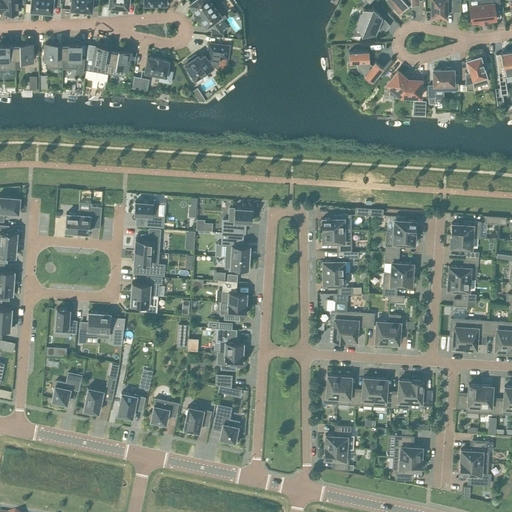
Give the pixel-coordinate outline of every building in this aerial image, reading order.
[(0,0),(0,11),(4,11),(4,13),(18,13),(18,3),(17,0),(0,0)] [(31,0),(30,10),(52,12),(53,5),(60,5),(60,0),(31,0)] [(71,0),(71,9),(92,10),(92,0),(69,0),(71,0)] [(209,0),(193,0),(189,3),(195,11),(194,11),(200,19),(206,26),(211,22),(215,28),(223,29),(227,26),(224,21),(220,16),(221,15),(209,0)] [(388,0),(399,12),(408,3),(419,3),(419,0),(388,0)] [(431,0),(431,16),(447,16),(447,10),(453,10),(453,0),(431,0)] [(478,0),(479,4),(469,5),(471,22),(496,19),(494,6),(500,5),(499,0),(478,0)] [(356,22),(351,36),(359,39),(361,34),(375,33),(380,23),(378,21),(382,16),(372,6),(371,7),(363,8),(362,11),(360,11),(358,18),(356,18),(356,22)] [(14,44),(15,59),(20,58),(21,60),(33,59),(32,42),(20,43),(20,44),(14,44)] [(63,58),(63,44),(57,44),(57,42),(45,42),(44,59),(46,59),(46,67),(63,68),(63,58)] [(63,58),(63,68),(75,68),(74,73),(83,73),(85,54),(81,54),(81,43),(69,42),(69,44),(63,44),(63,58)] [(15,59),(14,44),(8,45),(8,43),(0,43),(0,68),(15,68),(15,59)] [(186,63),(185,63),(191,72),(189,74),(194,81),(202,76),(200,74),(207,70),(208,71),(215,66),(219,71),(226,66),(227,57),(229,45),(209,43),(208,55),(206,56),(204,54),(199,57),(197,54),(191,59),(190,57),(184,61),(186,63)] [(108,73),(113,49),(107,48),(107,47),(95,44),(92,61),(94,61),(92,70),(108,73)] [(505,76),(511,75),(511,48),(501,51),(501,52),(496,53),(499,77),(502,94),(508,93),(505,76)] [(113,49),(108,73),(125,76),(126,67),(128,68),(131,51),(119,49),(118,50),(113,49)] [(353,50),(349,51),(349,62),(357,61),(357,67),(364,72),(363,74),(372,81),(383,67),(375,60),(372,63),(369,61),(369,50),(358,50),(358,49),(353,49),(353,50)] [(484,54),(466,59),(469,70),(465,71),(465,82),(466,82),(466,89),(474,90),(474,86),(488,82),(483,63),(485,62),(484,54)] [(147,55),(144,71),(160,74),(159,80),(170,82),(173,71),(167,69),(169,60),(161,58),(162,57),(155,56),(155,57),(147,55)] [(446,69),(433,69),(434,84),(428,84),(428,96),(435,96),(435,90),(454,89),(454,84),(458,84),(457,74),(453,74),(453,68),(451,68),(451,66),(446,67),(446,69)] [(386,83),(398,92),(398,95),(421,96),(421,78),(408,78),(398,69),(386,83)] [(134,75),(132,87),(139,88),(147,90),(149,78),(141,77),(134,75)] [(197,87),(192,90),(199,100),(203,100),(205,99),(197,87)] [(0,219),(3,220),(4,211),(18,212),(20,197),(0,195),(0,219)] [(135,200),(134,213),(137,214),(145,214),(144,224),(162,226),(163,215),(157,215),(158,202),(152,202),(153,197),(140,196),(140,201),(135,200)] [(78,213),(77,231),(89,232),(89,226),(90,217),(100,218),(101,207),(90,206),(90,209),(79,208),(78,208),(78,213)] [(252,208),(229,207),(229,219),(223,218),(222,231),(235,232),(236,220),(251,221),(252,208)] [(66,212),(65,230),(77,231),(78,213),(66,212)] [(322,229),(351,229),(350,214),(333,214),(333,217),(322,217),(322,229)] [(415,232),(416,220),(405,219),(405,216),(394,215),(393,230),(415,232)] [(479,236),(480,221),(463,220),(462,223),(451,222),(451,234),(472,236),(479,236)] [(0,242),(16,244),(17,232),(8,231),(8,224),(0,223),(0,242)] [(337,250),(351,250),(351,229),(322,229),(322,241),(337,241),(337,250)] [(414,243),(415,232),(393,230),(393,242),(414,243)] [(235,232),(222,231),(221,244),(226,244),(226,255),(249,257),(250,245),(234,244),(235,232)] [(135,238),(134,250),(158,252),(159,239),(157,239),(157,234),(148,234),(141,233),(141,238),(135,238)] [(471,247),(472,236),(451,234),(450,246),(471,247)] [(0,261),(4,262),(7,262),(7,255),(15,256),(16,244),(0,242),(0,261)] [(134,250),(133,262),(143,263),(142,273),(164,275),(165,263),(157,263),(158,252),(134,250)] [(398,261),(399,252),(385,251),(384,261),(391,262),(391,273),(412,274),(413,262),(398,261)] [(249,257),(226,255),(225,267),(248,268),(249,257)] [(323,272),(344,271),(344,260),(323,260),(323,272)] [(0,280),(13,281),(14,270),(3,269),(4,262),(0,261),(0,280)] [(469,278),(470,266),(449,265),(448,276),(469,278)] [(344,271),(323,272),(323,284),(348,283),(348,271),(344,271)] [(412,274),(391,273),(384,272),(382,293),(390,294),(396,294),(396,285),(411,286),(412,274)] [(469,290),(469,278),(448,276),(447,288),(469,290)] [(226,280),(223,279),(222,301),(221,301),(246,303),(247,292),(236,291),(236,280),(226,280)] [(0,296),(0,292),(12,293),(13,281),(0,280),(0,296)] [(132,282),(131,293),(149,294),(155,294),(156,284),(150,283),(132,282)] [(131,293),(130,304),(140,305),(140,310),(156,311),(157,295),(158,295),(158,294),(155,294),(149,294),(131,293)] [(0,317),(11,319),(11,307),(1,307),(1,299),(0,299),(0,317)] [(246,303),(221,301),(220,312),(224,313),(224,318),(239,319),(239,314),(245,314),(246,303)] [(70,309),(57,308),(55,330),(76,332),(77,320),(69,319),(70,309)] [(344,339),(346,310),(331,309),(330,327),(333,327),(333,338),(344,339)] [(367,325),(367,312),(346,310),(344,339),(356,340),(357,325),(367,325)] [(99,312),(88,311),(87,323),(79,322),(78,335),(97,336),(99,312)] [(110,313),(99,312),(97,336),(109,337),(110,313)] [(0,317),(0,337),(2,338),(2,329),(10,330),(11,319),(0,317)] [(464,347),(466,318),(451,317),(450,335),(453,335),(452,346),(464,347)] [(486,333),(487,320),(466,318),(464,347),(476,347),(477,333),(486,333)] [(387,342),(388,320),(376,319),(375,341),(387,342)] [(399,342),(400,321),(388,320),(387,342),(399,342)] [(507,349),(508,321),(487,320),(486,333),(496,334),(495,349),(507,349)] [(180,322),(179,347),(200,348),(200,337),(190,336),(191,323),(180,322)] [(123,328),(114,327),(112,343),(122,344),(123,328)] [(219,327),(217,327),(216,341),(220,341),(219,351),(243,352),(243,342),(235,341),(236,328),(231,328),(219,327)] [(54,344),(47,344),(46,352),(54,353),(54,344)] [(242,364),(243,352),(219,351),(218,351),(217,362),(221,363),(221,368),(235,369),(236,364),(242,364)] [(143,368),(139,386),(148,388),(152,370),(143,368)] [(56,380),(52,400),(67,403),(70,388),(78,389),(81,374),(68,371),(66,382),(56,380)] [(231,374),(216,373),(216,383),(230,386),(231,374)] [(339,375),(327,374),(327,388),(320,387),(319,401),(337,402),(339,375)] [(351,375),(339,375),(337,402),(356,403),(356,390),(350,389),(351,375)] [(375,377),(363,376),(362,390),(356,390),(356,403),(373,404),(375,377)] [(116,378),(108,377),(106,388),(114,389),(116,378)] [(387,378),(375,377),(373,404),(391,406),(392,392),(386,392),(387,378)] [(411,379),(399,378),(398,392),(392,392),(391,406),(397,406),(398,400),(409,401),(411,379)] [(422,380),(411,379),(409,401),(421,401),(420,404),(431,405),(432,392),(422,391),(422,380)] [(468,394),(458,393),(457,407),(467,407),(467,411),(479,411),(480,384),(469,383),(468,394)] [(492,384),(480,384),(479,411),(497,413),(498,399),(491,398),(492,384)] [(511,385),(504,385),(504,399),(498,399),(497,413),(503,413),(503,407),(511,407),(511,385)] [(103,390),(88,386),(83,408),(98,412),(103,390)] [(122,391),(117,414),(132,417),(134,408),(142,409),(145,396),(122,391)] [(155,397),(150,420),(166,423),(167,414),(175,415),(178,402),(155,397)] [(218,404),(215,417),(223,418),(219,437),(235,441),(239,420),(229,418),(231,406),(218,404)] [(189,406),(185,428),(200,431),(202,421),(209,423),(212,411),(189,406)] [(497,432),(497,415),(489,415),(489,432),(497,432)] [(336,434),(326,434),(325,445),(346,447),(347,435),(350,436),(350,425),(337,425),(336,434)] [(411,435),(398,434),(397,444),(394,444),(393,456),(421,458),(422,446),(411,445),(411,435)] [(472,449),(461,449),(460,460),(488,462),(488,450),(485,450),(486,440),(472,439),(472,449)] [(346,447),(325,445),(324,457),(335,458),(334,468),(348,469),(348,458),(345,458),(346,447)] [(421,458),(393,456),(393,468),(396,468),(395,478),(409,479),(409,469),(420,470),(421,458)] [(488,462),(460,460),(459,472),(470,473),(470,483),(483,484),(484,474),(487,474),(488,462)]
